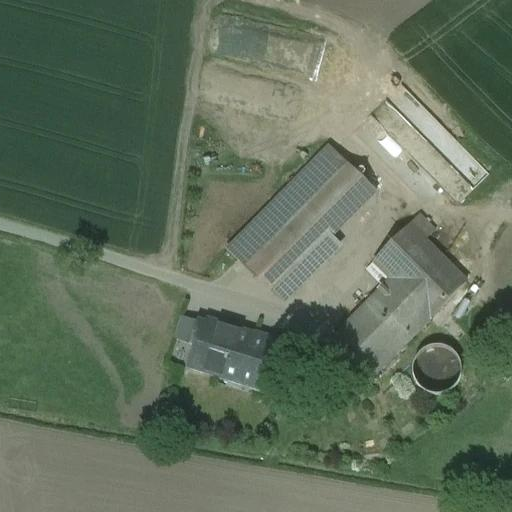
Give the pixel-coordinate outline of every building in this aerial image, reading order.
[(330,148),(252,227),(270,244),(245,269),(273,297),(375,194),(330,148)] [(391,281),(332,341),(372,381),(430,322),(466,285),(425,243),(435,233),(420,217),(374,264),(391,281)] [(189,344),(196,321),(182,317),(175,340),(189,344)] [(218,331),(199,324),(191,347),(195,349),(189,368),(222,379),(223,375),(270,390),(283,349),(271,345),(272,342),(255,336),(252,343),(235,338),(236,334),(218,329),(218,331)] [(460,382),(462,372),(460,363),(454,355),(446,350),(436,348),(427,350),(419,355),(414,364),(412,373),(414,383),(420,391),(428,396),(437,398),(447,396),(455,390),(460,382)]
